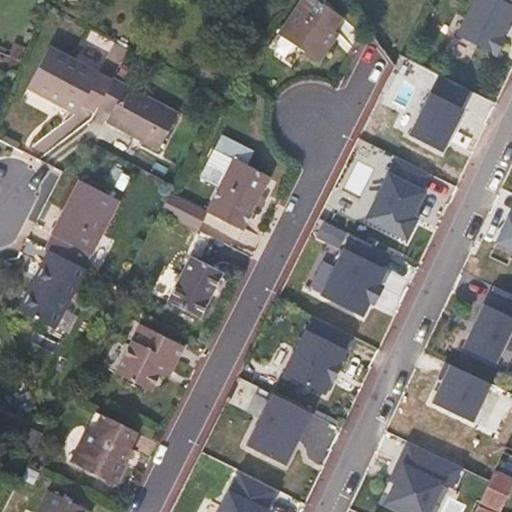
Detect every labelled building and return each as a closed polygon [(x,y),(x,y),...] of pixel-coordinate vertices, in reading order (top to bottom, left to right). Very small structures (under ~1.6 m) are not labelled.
[(342,18),(316,0),(299,0),(277,33),(319,62),(338,34),(333,31),(342,18)] [(474,0),(457,35),(496,55),(511,24),(511,5),(500,0),(474,0)] [(449,49),(468,58),(474,47),(455,38),(449,49)] [(98,108),(113,80),(49,47),(28,88),(76,114),(79,107),(95,114),(98,108)] [(464,107),(471,89),(435,75),(428,92),(464,107)] [(157,148),(176,113),(113,80),(98,108),(109,114),(105,122),(157,148)] [(430,94),(407,139),(442,157),(466,112),(430,94)] [(269,176),(233,158),(206,212),(243,230),(269,176)] [(431,193),(390,174),(367,223),(408,242),(431,193)] [(84,268),(118,202),(79,181),(45,247),(49,249),(84,268)] [(162,211),(197,228),(206,212),(170,194),(162,211)] [(511,217),(508,215),(494,246),(511,254),(511,217)] [(55,328),(86,269),(84,268),(49,249),(17,310),(55,328)] [(387,270),(344,250),(320,301),(363,321),(387,270)] [(221,272),(191,258),(169,301),(199,316),(221,272)] [(511,334),(511,294),(491,285),(455,365),(491,381),(511,334)] [(168,376),(183,347),(140,325),(116,373),(151,392),(157,379),(161,372),(168,376)] [(347,348),(305,328),(281,378),(323,398),(347,348)] [(450,364),(431,405),(472,424),(491,381),(455,365),(450,364)] [(165,383),(168,376),(161,372),(157,379),(165,383)] [(313,419),(271,399),(247,449),(289,469),(313,419)] [(93,429),(100,415),(94,412),(87,427),(93,429)] [(129,447),(137,432),(100,415),(93,429),(87,427),(70,462),(115,485),(133,449),(129,447)] [(466,469),(409,443),(380,504),(397,511),(431,511),(444,485),(456,490),(466,469)] [(500,511),(511,485),(511,478),(495,471),(480,503),(500,511)] [(216,511),(272,511),(281,494),(236,472),(216,511)] [(89,511),(90,511),(48,491),(37,511),(89,511)]
